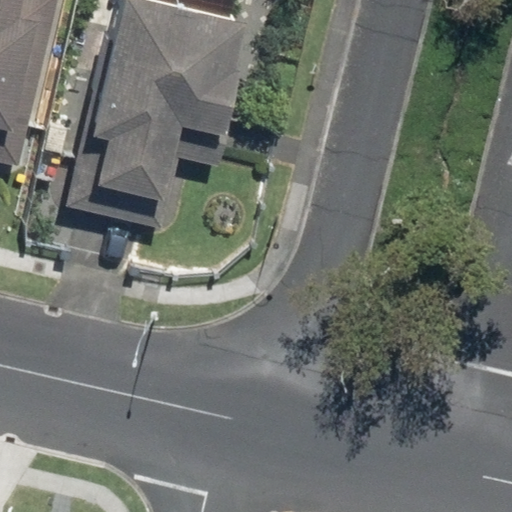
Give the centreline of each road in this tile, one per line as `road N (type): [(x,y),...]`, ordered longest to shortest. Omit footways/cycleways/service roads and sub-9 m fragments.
road 1 (residential): [(292,430),(392,0)]
road 2 (residential): [(511,206),(450,469)]
road 3 (tertiary): [(0,363),(229,415)]
road 4 (tertiary): [(292,430),(450,469)]
